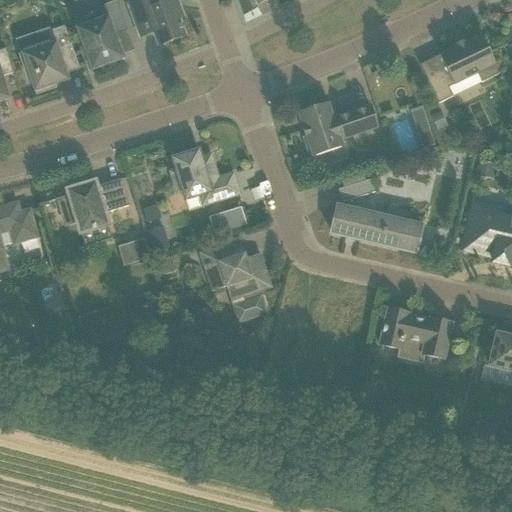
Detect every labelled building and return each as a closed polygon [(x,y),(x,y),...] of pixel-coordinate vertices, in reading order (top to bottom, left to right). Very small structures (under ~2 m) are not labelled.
[(158,46),(164,44),(185,36),(179,19),(183,17),(177,0),(137,0),(127,4),(140,38),(153,33),(158,46)] [(92,71),(123,59),(114,35),(128,30),(117,1),(105,6),(109,17),(77,29),(92,71)] [(31,77),(37,94),(55,88),(53,84),(67,79),(64,73),(79,68),(65,28),(50,34),(53,45),(20,56),(28,78),(31,77)] [(499,75),(480,36),(466,43),(465,42),(454,47),(455,48),(440,55),(448,73),(428,83),(438,104),(453,97),(448,88),(477,74),(481,83),(499,75)] [(0,101),(8,99),(1,77),(13,74),(5,49),(0,50),(0,101)] [(311,152),(313,157),(343,147),(341,141),(377,129),(370,106),(339,116),(339,118),(334,120),(328,104),(298,115),(306,137),(302,138),(307,153),(311,152)] [(411,112),(415,125),(427,121),(422,108),(411,112)] [(447,129),(439,112),(430,116),(438,133),(447,129)] [(176,171),(170,173),(177,194),(183,193),(185,200),(210,193),(213,203),(239,195),(233,175),(218,179),(213,165),(203,168),(199,155),(195,157),(194,153),(177,158),(178,162),(174,163),(176,171)] [(395,153),(380,158),(382,164),(397,159),(395,153)] [(476,175),(490,178),(493,164),(479,161),(476,175)] [(61,200),(69,226),(77,224),(80,234),(107,225),(104,214),(128,206),(120,180),(88,190),(87,186),(76,189),(77,193),(49,202),(49,203),(61,200)] [(338,190),(342,203),(375,193),(371,180),(365,182),(338,190)] [(0,282),(1,282),(0,278),(0,271),(6,270),(0,246),(0,232),(10,230),(14,243),(36,237),(29,212),(19,215),(16,205),(0,209),(0,282)] [(510,261),(511,261),(511,211),(480,205),(477,217),(471,216),(466,238),(472,240),(469,252),(494,258),(492,263),(509,267),(510,261)] [(157,206),(143,211),(146,223),(161,218),(157,206)] [(422,227),(337,207),(331,235),(399,251),(400,246),(421,251),(421,250),(417,249),(422,227)] [(246,226),(241,209),(209,218),(215,236),(246,226)] [(150,259),(145,239),(118,247),(123,267),(150,259)] [(259,297),(258,292),(271,288),(260,255),(246,259),(245,255),(220,263),(215,249),(199,254),(212,292),(226,288),(229,296),(236,300),(243,297),(245,302),(243,302),(249,320),(267,314),(261,296),(259,297)] [(159,263),(163,276),(175,273),(171,259),(159,263)] [(443,361),(451,324),(430,319),(430,323),(408,318),(409,314),(388,310),(379,346),(401,351),(402,346),(423,351),(422,356),(443,361)] [(84,337),(100,332),(96,315),(79,320),(84,337)] [(511,337),(496,334),(489,367),(511,372),(511,337)] [(448,424),(456,430),(462,423),(454,416),(448,424)]
